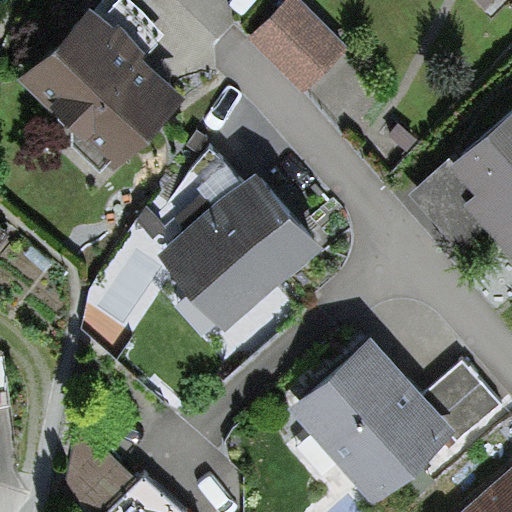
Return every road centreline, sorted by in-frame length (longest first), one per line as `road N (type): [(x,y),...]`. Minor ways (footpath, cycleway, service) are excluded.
road 1 (residential): [(413,243),(214,22)]
road 2 (residential): [(413,243),(207,435)]
road 3 (residential): [(511,360),(413,243)]
